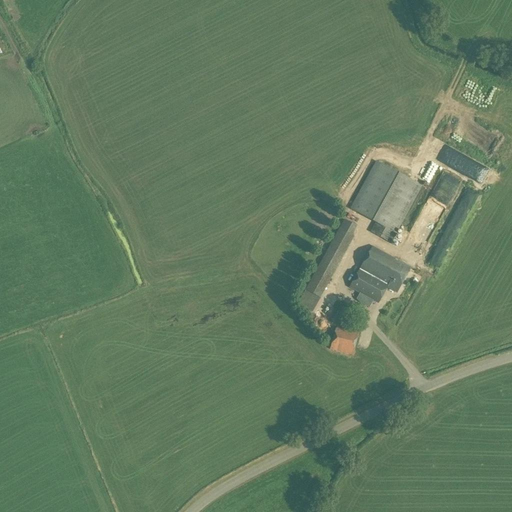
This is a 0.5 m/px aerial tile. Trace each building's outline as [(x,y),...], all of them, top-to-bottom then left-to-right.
[(390,244),(421,187),(377,162),(350,209),(375,224),(370,233),(390,244)] [(443,179),(429,212),(443,219),(456,189),(451,186),(452,183),(443,179)] [(458,238),(478,188),(470,185),(449,235),(458,238)] [(312,313),(321,298),(354,237),(352,235),(357,227),(344,220),(306,290),(297,304),(312,313)] [(437,244),(435,248),(446,253),(448,248),(437,244)] [(396,293),(410,268),(372,247),(359,270),(349,287),(378,303),(386,288),(396,293)] [(421,260),(424,255),(413,248),(410,253),(421,260)] [(347,323),(351,310),(335,306),(331,319),(347,323)] [(352,356),(358,333),(336,327),(330,350),(352,356)]
